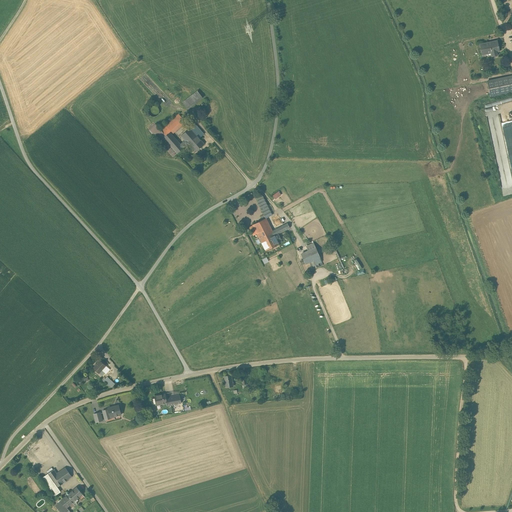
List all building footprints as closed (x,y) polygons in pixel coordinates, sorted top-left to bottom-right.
[(497,41),(479,44),(482,55),(482,54),(490,52),(492,56),(497,55),(496,51),(499,50),(499,51),(497,41)] [(511,78),(511,76),(487,81),(490,97),(511,91),(511,78)] [(196,91),(181,103),(187,110),(201,98),(196,91)] [(179,145),(169,133),(170,132),(172,134),(175,131),(182,124),(185,122),(178,114),(160,131),(154,124),(148,130),(160,144),(172,157),(183,148),(179,145)] [(201,132),(194,124),(189,128),(198,138),(201,136),(199,133),(201,132)] [(198,138),(189,128),(180,136),(184,141),(187,144),(189,146),(198,138)] [(198,138),(189,146),(194,152),(203,144),(198,138)] [(276,199),(282,195),(279,191),(273,195),(276,199)] [(267,205),(262,195),(255,198),(261,208),(267,205)] [(272,215),(267,205),(261,208),(264,214),(266,218),(272,215)] [(263,220),(252,225),(255,231),(269,224),(266,218),(263,220)] [(287,223),(272,231),(275,236),(290,228),(287,223)] [(269,224),(255,231),(257,234),(265,251),(279,244),(275,236),(272,231),(269,224)] [(308,251),(301,254),(304,260),(305,263),(305,264),(320,257),(315,248),(308,251)] [(100,360),(93,368),(99,374),(99,373),(102,370),(106,366),(100,360)] [(231,375),(224,376),(226,388),(233,387),(231,375)] [(165,394),(154,396),(155,398),(156,405),(166,403),(167,403),(166,398),(165,394)] [(179,396),(171,397),(173,405),(179,403),(180,403),(179,396)] [(118,405),(108,408),(108,409),(110,418),(111,417),(121,415),(120,411),(118,405)] [(108,409),(103,411),(103,412),(105,420),(111,418),(111,417),(110,418),(108,409)] [(100,412),(94,414),(96,422),(102,421),(100,412)] [(42,442),(31,449),(34,454),(45,447),(42,442)] [(72,477),(65,468),(57,473),(63,483),(72,477)] [(57,473),(54,470),(48,474),(57,487),(63,483),(57,473)] [(57,487),(48,474),(42,479),(53,496),(60,491),(57,487)] [(77,488),(69,493),(75,500),(82,495),(77,488)] [(75,500),(69,493),(60,500),(66,507),(75,500)] [(66,507),(60,500),(55,505),(60,511),(66,511),(68,510),(66,507)]
